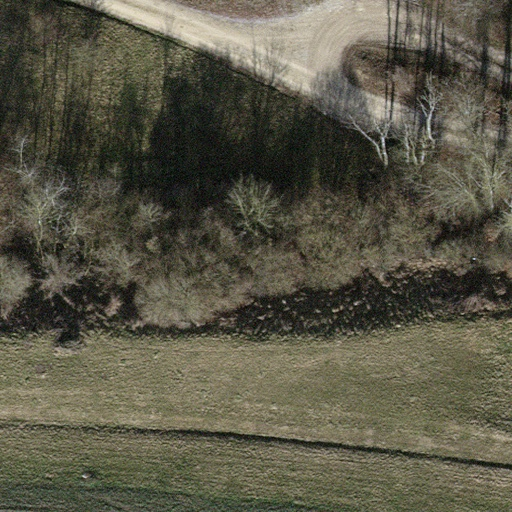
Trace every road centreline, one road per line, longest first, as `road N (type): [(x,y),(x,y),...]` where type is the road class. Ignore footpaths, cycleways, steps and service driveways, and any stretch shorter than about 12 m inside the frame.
road 1 (track): [(115,0),(511,140)]
road 2 (track): [(511,61),(328,18),(275,55)]
